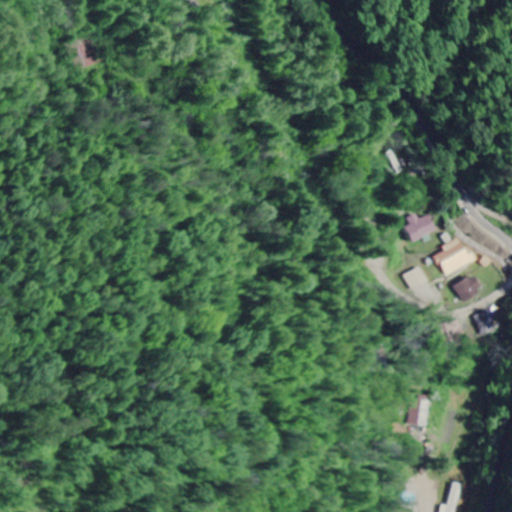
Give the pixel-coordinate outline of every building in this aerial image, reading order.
[(416,243),(439,234),(431,216),(421,220),(419,215),(406,220),(416,243)] [(437,258),(448,279),(480,261),(477,256),(473,259),(462,239),(444,249),(447,253),(437,258)] [(431,284),(422,269),(408,276),(417,292),(431,284)] [(456,287),(465,303),(486,292),(477,276),(456,287)] [(412,427),(429,428),(430,399),(413,399),(412,427)]
